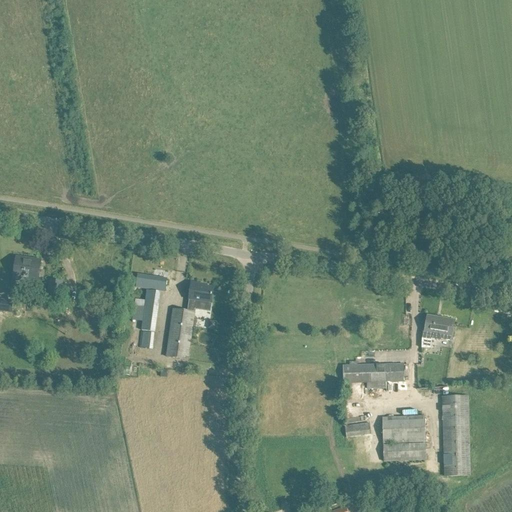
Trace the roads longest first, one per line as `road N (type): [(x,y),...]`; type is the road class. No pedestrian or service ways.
road 1 (unclassified): [(245,254),(511,297)]
road 2 (unclassified): [(246,511),(239,467),(245,254)]
road 3 (unclassified): [(0,215),(245,254)]
